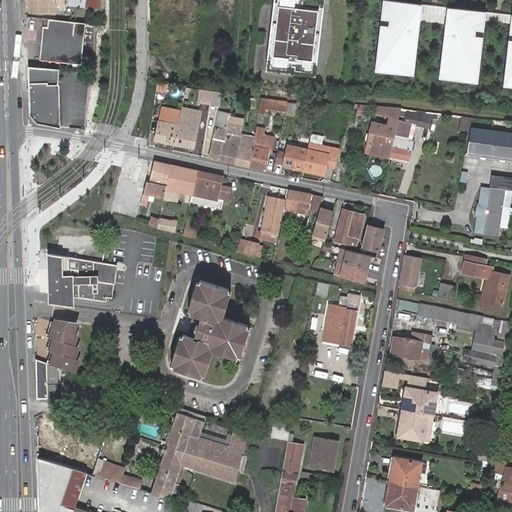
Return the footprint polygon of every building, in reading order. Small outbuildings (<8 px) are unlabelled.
[(25,0),(25,9),(53,13),(55,4),(84,8),(84,7),(85,0),(25,0)] [(318,0),(273,0),(265,70),(310,75),(315,34),(320,34),(321,26),(316,26),(318,0)] [(421,4),(386,0),(382,0),(375,71),(413,75),(420,13),(421,4)] [(447,7),(421,4),(420,13),(446,16),(447,7)] [(485,12),(447,7),(446,16),(439,78),(477,82),(484,20),(485,12)] [(485,12),(484,20),(510,23),(511,14),(485,12)] [(511,14),(510,23),(503,85),(511,86),(511,14)] [(82,23),(45,18),(44,25),(47,26),(44,56),(77,60),(82,23)] [(320,34),(315,34),(310,75),(315,75),(320,34)] [(36,123),(58,128),(58,84),(58,79),(61,79),(61,69),(29,68),(29,116),(36,123)] [(167,84),(160,82),(156,103),(163,105),(167,84)] [(212,92),(197,90),(195,101),(210,104),(212,92)] [(222,91),(214,90),(210,106),(220,107),(222,91)] [(260,97),(250,167),(265,170),(268,153),(271,153),(273,144),(270,144),(270,137),(262,136),(265,109),(285,112),(287,101),(260,97)] [(400,108),(374,105),(373,113),(390,116),(388,125),(371,122),(369,133),(372,134),(371,142),(370,146),(376,147),(374,155),(383,157),(383,156),(389,157),(393,138),(397,120),(400,108)] [(181,111),(162,106),(159,122),(178,126),(181,111)] [(181,111),(178,126),(186,127),(187,117),(198,118),(199,110),(182,107),(181,111)] [(220,161),(227,130),(229,120),(231,113),(218,110),(214,129),(208,159),(220,161)] [(394,138),(393,138),(389,157),(390,157),(407,161),(415,126),(434,130),(438,116),(416,110),(415,112),(408,110),(405,122),(397,120),(394,138)] [(174,144),(193,148),(198,118),(187,117),(186,127),(178,126),(174,144)] [(471,120),(460,118),(458,128),(469,130),(470,127),(471,120)] [(174,144),(178,126),(159,122),(156,140),(174,144)] [(511,133),(480,128),(470,127),(469,130),(465,154),(477,156),(511,160),(511,133)] [(238,143),(241,133),(227,130),(220,161),(234,164),(238,143)] [(323,142),(324,136),(313,132),(311,138),(323,142)] [(313,139),(310,139),(307,150),(303,171),(323,176),(325,166),(329,147),(312,143),(313,139)] [(374,155),(376,147),(370,146),(371,142),(367,141),(364,153),(374,155)] [(253,145),(238,143),(234,164),(250,167),(253,145)] [(303,171),(307,150),(288,145),(286,151),(277,148),(274,163),(283,164),(283,166),(303,171)] [(340,149),(329,147),(325,166),(334,169),(340,149)] [(154,161),(149,183),(148,189),(161,191),(160,197),(165,198),(167,189),(172,165),(154,161)] [(198,171),(172,165),(167,189),(193,196),(193,194),(198,171)] [(224,176),(198,171),(193,194),(219,200),(228,202),(231,188),(222,186),(224,176)] [(504,190),(490,188),(481,186),(478,203),(477,203),(475,215),(476,216),(473,232),(498,237),(499,228),(504,190)] [(322,197),(289,190),(287,200),(285,209),(306,214),(306,218),(315,220),(322,197)] [(193,194),(193,196),(191,201),(217,207),(219,200),(193,194)] [(262,227),(270,197),(268,196),(261,227),(262,227)] [(286,200),(270,197),(262,227),(279,231),(286,200)] [(364,215),(343,210),(334,242),(356,247),(364,215)] [(140,222),(159,227),(160,220),(148,216),(148,218),(141,217),(140,222)] [(160,220),(159,227),(170,230),(172,225),(175,226),(176,223),(160,220)] [(185,223),(182,233),(190,235),(192,225),(185,223)] [(383,229),(366,225),(359,253),(341,249),(337,262),(368,270),(371,256),(376,257),(383,229)] [(279,231),(262,227),(260,235),(277,238),(279,231)] [(255,242),(247,240),(243,253),(253,255),(255,242)] [(48,254),(49,295),(71,297),(92,300),(97,300),(105,301),(105,297),(108,297),(113,263),(102,262),(100,262),(91,260),(48,254)] [(481,265),(482,257),(466,254),(463,272),(481,276),(483,277),(478,301),(496,305),(501,273),(484,270),(485,266),(481,265)] [(415,257),(404,255),(399,285),(400,285),(399,290),(412,294),(413,287),(415,287),(420,259),(416,258),(415,257)] [(189,315),(194,316),(200,318),(195,337),(188,335),(184,334),(183,337),(180,345),(177,343),(173,357),(176,358),(174,366),(173,369),(200,378),(201,376),(203,371),(206,372),(211,357),(208,356),(210,350),(213,351),(238,358),(238,356),(240,351),(243,352),(248,333),(246,332),(247,327),(248,324),(223,317),(220,316),(222,311),(224,311),(229,296),(226,295),(228,292),(229,288),(200,279),(199,283),(197,289),(194,288),(190,303),(193,304),(190,310),(189,315)] [(449,299),(452,286),(444,285),(442,298),(449,299)] [(357,311),(359,297),(358,297),(357,297),(358,292),(348,290),(347,298),(343,320),(339,345),(351,347),(357,311)] [(50,299),(49,304),(71,307),(71,302),(71,297),(49,295),(50,299)] [(511,321),(400,297),(397,310),(476,328),(471,351),(488,355),(485,365),(503,368),(511,321)] [(200,318),(194,316),(188,335),(195,337),(200,318)] [(322,343),(326,343),(330,316),(327,316),(322,343)] [(326,343),(338,345),(343,318),(330,316),(326,343)] [(51,365),(56,367),(75,373),(75,323),(55,321),(55,324),(50,338),(55,340),(51,352),(55,353),(51,365)] [(50,338),(55,324),(51,323),(46,336),(50,338)] [(390,354),(428,361),(432,343),(430,343),(431,336),(413,332),(411,339),(393,337),(390,354)] [(47,350),(51,352),(55,340),(50,338),(47,350)] [(488,355),(465,350),(463,359),(485,365),(488,355)] [(35,360),(37,399),(39,399),(39,402),(57,402),(56,367),(51,365),(47,364),(35,360)] [(495,369),(492,385),(498,386),(501,369),(495,369)] [(399,379),(408,380),(406,388),(402,411),(432,416),(436,394),(423,392),(426,377),(384,370),(382,384),(398,387),(399,379)] [(428,440),(432,416),(402,411),(398,435),(428,440)] [(205,417),(192,413),(191,417),(177,413),(167,447),(165,454),(153,494),(169,499),(180,467),(191,436),(198,438),(200,432),(205,417)] [(480,424),(493,426),(494,419),(481,416),(480,424)] [(287,439),(291,421),(275,419),(272,437),(287,439)] [(246,438),(248,432),(238,429),(236,435),(246,438)] [(230,448),(233,437),(228,436),(226,441),(200,432),(198,438),(230,448)] [(248,439),(246,438),(236,435),(234,435),(233,437),(230,448),(198,438),(191,436),(180,467),(184,468),(192,470),(194,467),(236,482),(248,439)] [(339,441),(313,436),(308,468),(334,472),(339,441)] [(490,442),(481,440),(477,460),(487,462),(487,459),(490,442)] [(301,448),(286,444),(274,511),(303,511),(305,501),(293,499),(297,472),(301,448)] [(85,472),(38,457),(39,511),(72,511),(74,507),(85,472)] [(393,459),(389,482),(416,487),(420,463),(393,459)] [(498,493),(511,495),(511,469),(502,468),(503,462),(496,461),(494,475),(500,477),(498,493)] [(106,469),(103,478),(120,483),(123,475),(106,469)] [(130,486),(143,490),(145,484),(132,480),(130,486)] [(416,487),(389,482),(385,506),(412,511),(416,487)] [(480,498),(482,486),(472,484),(470,496),(480,498)] [(511,495),(498,493),(496,500),(511,503),(511,495)]
